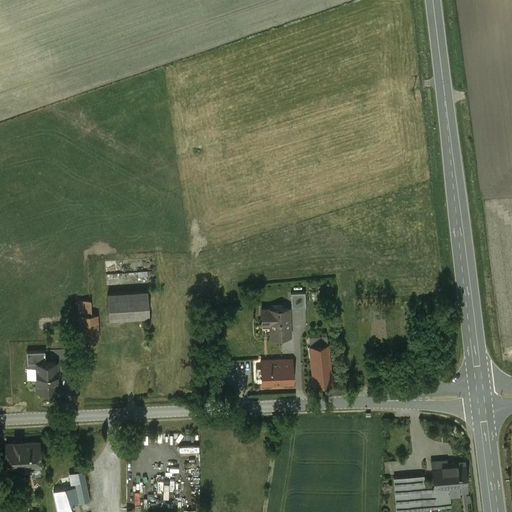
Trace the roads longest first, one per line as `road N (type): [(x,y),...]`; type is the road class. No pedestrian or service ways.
road 1 (tertiary): [(0,422),(480,397)]
road 2 (secondary): [(432,0),(480,397)]
